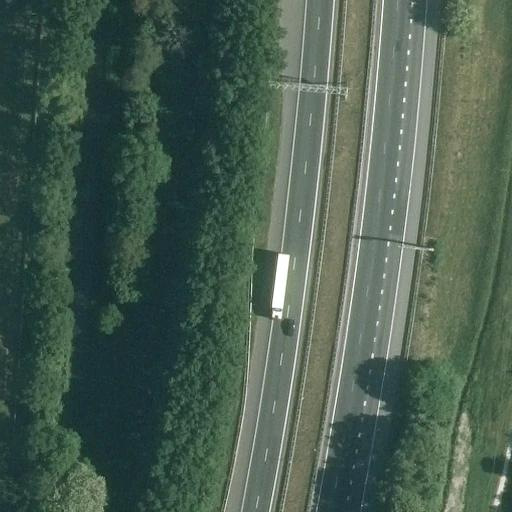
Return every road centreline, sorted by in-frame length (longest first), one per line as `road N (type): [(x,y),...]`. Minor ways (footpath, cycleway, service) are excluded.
road 1 (motorway): [(329,511),(374,246),(397,0)]
road 2 (motorway): [(320,0),(297,233),(255,511)]
